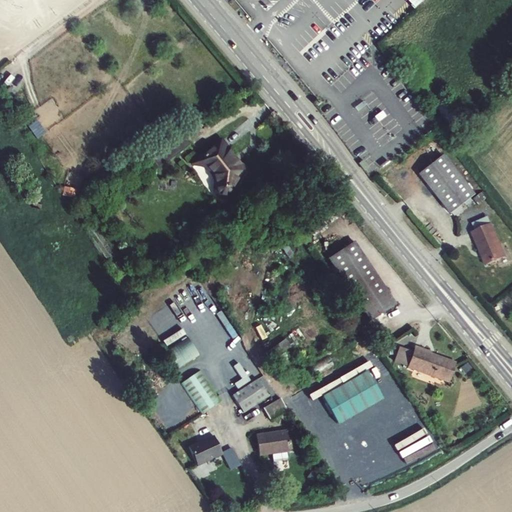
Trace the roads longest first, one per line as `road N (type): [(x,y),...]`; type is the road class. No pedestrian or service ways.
road 1 (secondary): [(194,0),(511,381)]
road 2 (secondary): [(511,361),(212,0)]
road 3 (unclassified): [(329,511),(407,492),(511,426)]
